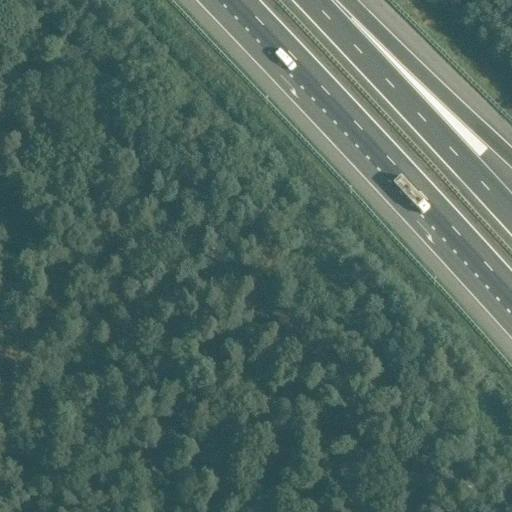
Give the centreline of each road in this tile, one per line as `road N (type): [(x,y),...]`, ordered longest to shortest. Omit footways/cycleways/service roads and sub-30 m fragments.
road 1 (motorway): [(230,0),(511,295)]
road 2 (motorway): [(511,217),(307,0)]
road 3 (motorway): [(511,156),(333,0)]
